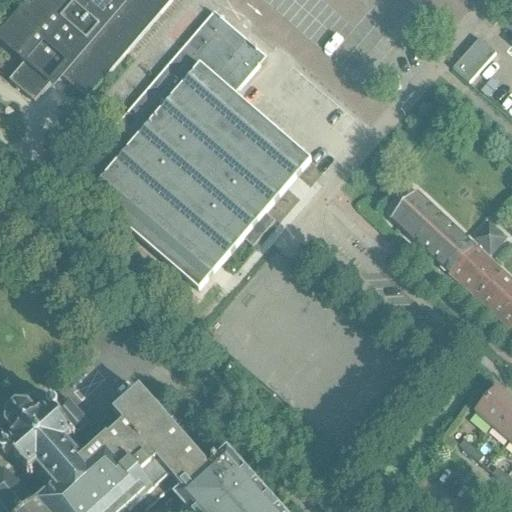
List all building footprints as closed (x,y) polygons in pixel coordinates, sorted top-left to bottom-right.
[(32,0),(0,38),(0,46),(24,67),(8,85),(34,107),(59,78),(86,101),(85,102),(86,103),(173,0),(124,0),(120,5),(114,0),(32,0)] [(264,217),(297,179),(309,165),(233,99),(265,61),(213,16),(75,176),(94,193),(88,199),(198,294),(242,243),(253,252),(276,226),(264,217)] [(468,87),(496,57),(477,41),(450,72),(468,87)] [(462,289),(488,262),(474,249),(415,194),(389,222),(429,258),(449,276),(448,277),(462,289)] [(505,241),(488,226),(473,243),(489,258),(505,241)] [(511,284),(488,262),(462,289),(511,335),(511,284)] [(180,293),(186,299),(191,293),(185,288),(180,293)] [(491,431),(511,406),(511,403),(496,390),(474,416),(491,431)] [(277,511),(228,456),(226,457),(221,450),(214,456),(203,443),(192,453),(140,394),(114,417),(124,428),(107,443),(106,442),(87,460),(72,443),(75,440),(73,438),(88,424),(68,401),(58,410),(53,404),(52,405),(45,396),(38,395),(28,403),(27,409),(18,409),(16,406),(14,407),(15,410),(8,416),(6,415),(5,417),(7,418),(6,428),(0,428),(0,455),(4,460),(7,457),(22,474),(24,472),(27,476),(25,478),(27,480),(32,475),(50,495),(37,506),(17,483),(16,484),(11,479),(9,481),(3,474),(0,477),(0,511),(135,511),(138,510),(139,511),(164,511),(176,502),(185,511),(277,511)] [(511,439),(511,406),(491,431),(508,445),(511,439)] [(468,458),(474,451),(464,443),(458,450),(468,458)] [(474,451),(468,458),(478,467),(484,460),(474,451)] [(501,486),(506,480),(497,471),(491,478),(501,486)] [(511,492),(511,484),(506,480),(501,486),(511,495),(511,492)]
